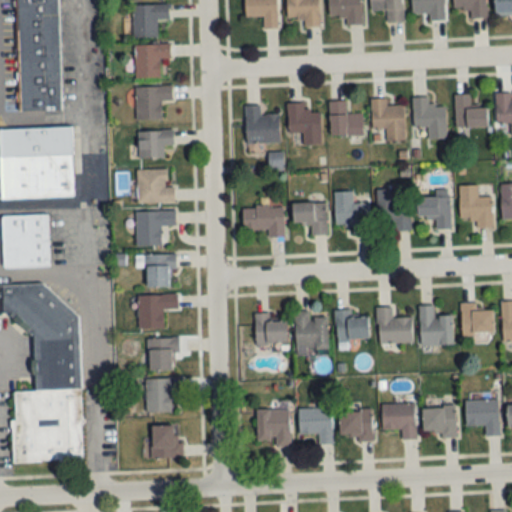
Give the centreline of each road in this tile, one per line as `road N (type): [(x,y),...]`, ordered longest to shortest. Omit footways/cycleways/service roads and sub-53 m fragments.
road 1 (residential): [(511,471),(0,495)]
road 2 (residential): [(214,487),(201,0)]
road 3 (residential): [(511,55),(204,72)]
road 4 (residential): [(212,277),(511,262)]
